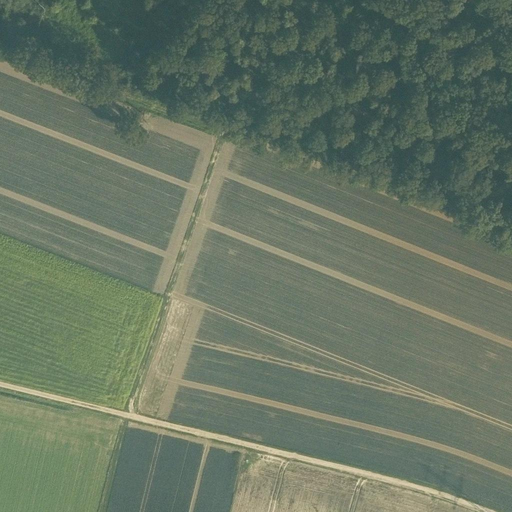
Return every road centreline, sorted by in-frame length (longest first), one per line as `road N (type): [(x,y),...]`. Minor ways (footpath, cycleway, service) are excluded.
road 1 (track): [(0,383),(486,511)]
road 2 (track): [(101,511),(224,130)]
road 3 (track): [(0,48),(273,147)]
road 4 (track): [(273,147),(511,233)]
road 5 (track): [(273,147),(312,86),(333,0)]
road 6 (track): [(372,0),(511,58)]
